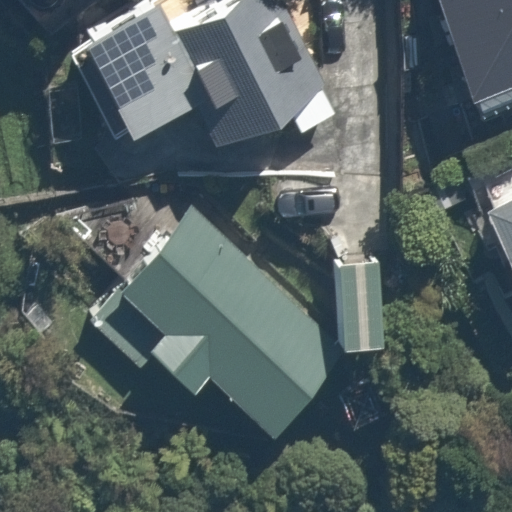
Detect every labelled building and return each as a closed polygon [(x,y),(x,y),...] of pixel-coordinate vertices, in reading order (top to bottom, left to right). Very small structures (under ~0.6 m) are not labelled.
[(330,78),(272,0),(231,0),(180,38),(154,4),(81,58),(139,137),(185,103),(224,157),(330,78)] [(511,98),(511,0),(457,0),(497,105),(511,98)] [(511,213),(500,220),(511,245),(511,213)] [(179,219),(100,317),(205,402),(222,381),(273,422),(335,345),(179,219)] [(377,269),(339,269),(338,342),(376,343),(377,269)]
